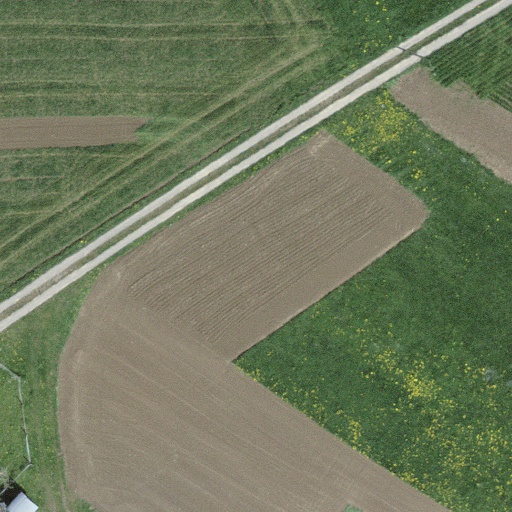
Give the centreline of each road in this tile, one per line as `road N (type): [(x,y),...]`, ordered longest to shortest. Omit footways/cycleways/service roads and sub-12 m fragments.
road 1 (track): [(0,328),(230,171),(511,2)]
road 2 (track): [(41,300),(38,362),(59,511)]
